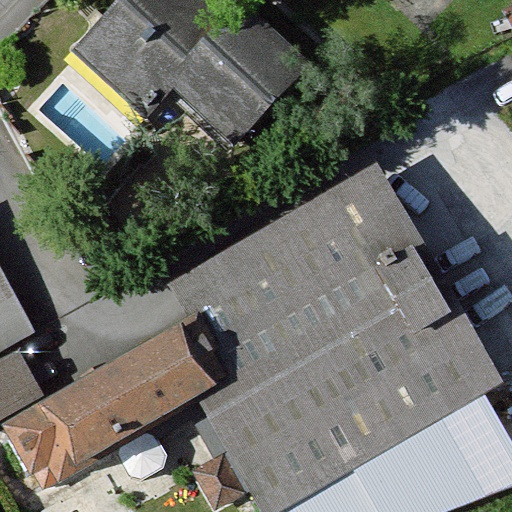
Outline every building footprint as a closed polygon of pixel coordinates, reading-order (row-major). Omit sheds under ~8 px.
[(293,83),(196,0),(139,0),(83,66),(148,122),(178,87),(242,141),(293,83)] [(263,511),(285,511),(481,399),(376,220),(193,323),(7,427),(44,485),(199,401),(263,511)] [(0,351),(21,341),(0,301),(0,351)] [(0,417),(42,394),(18,351),(0,361),(0,417)] [(427,511),(511,479),(511,452),(481,399),(285,511),(427,511)] [(243,492),(223,455),(193,470),(214,508),(243,492)]
